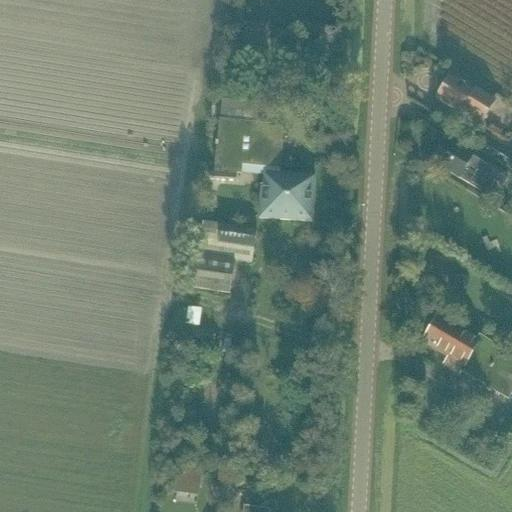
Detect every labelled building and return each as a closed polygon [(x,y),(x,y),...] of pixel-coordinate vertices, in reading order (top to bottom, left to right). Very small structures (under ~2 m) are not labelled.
[(280,4),(281,0),(245,0),(242,23),(264,27),(268,2),(280,4)] [(451,76),(436,100),(481,126),(495,102),(477,90),(476,92),(451,76)] [(285,126),(258,124),(259,103),(222,99),(221,120),(220,120),(215,174),(263,176),(263,186),(261,186),(258,220),(314,224),(316,176),(280,173),(285,126)] [(495,170),(473,157),(474,156),(446,140),(431,164),(482,194),(495,170)] [(500,178),(511,186),(511,167),(509,166),(500,178)] [(253,264),(258,231),(203,222),(198,254),(199,254),(193,290),(230,296),(235,262),(252,265),(253,264)] [(460,377),(462,373),(499,395),(487,414),(511,429),(511,355),(480,336),(476,341),(466,335),(467,333),(437,316),(421,344),(448,359),(443,367),(460,377)] [(176,470),(175,483),(198,486),(199,473),(176,470)]
